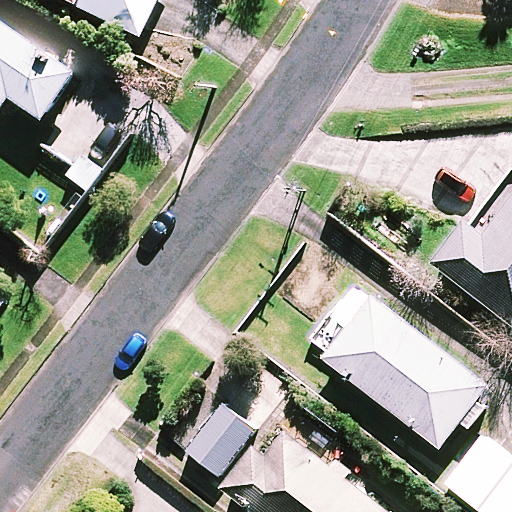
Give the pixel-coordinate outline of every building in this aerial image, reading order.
[(65,0),(145,39),(164,0),(65,0)] [(80,78),(0,24),(0,123),(15,101),(49,124),(80,78)] [(511,173),(471,226),(439,267),(511,324),(511,173)] [(493,391),(363,289),(315,349),(446,452),(493,391)] [(259,432),(224,405),(188,452),(224,479),(259,432)] [(387,511),(283,431),(233,495),(255,511),(387,511)] [(511,511),(511,460),(485,440),(450,487),(484,511),(511,511)]
